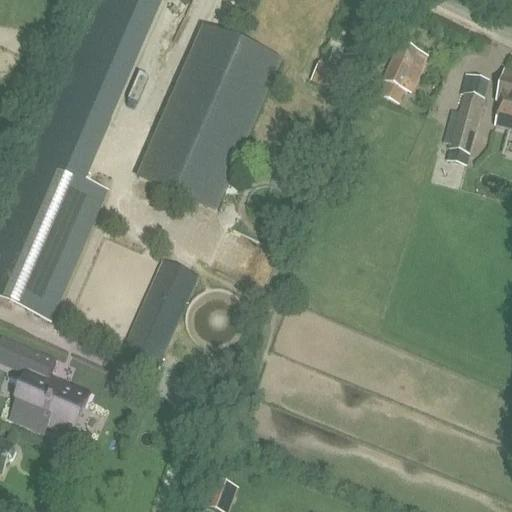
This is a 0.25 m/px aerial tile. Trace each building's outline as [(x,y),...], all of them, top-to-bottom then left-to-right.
[(0,302),(52,325),(109,192),(87,183),(165,0),(95,0),(0,221),(0,302)] [(216,214),(281,63),(203,29),(138,180),(216,214)] [(415,87),(422,71),(417,69),(422,57),(400,47),(384,84),(387,85),(381,98),(399,106),(405,93),(406,94),(410,85),(415,87)] [(364,78),(369,66),(346,57),(340,72),(320,63),(311,83),(363,106),(374,82),(364,78)] [(500,104),(495,127),(511,131),(511,74),(504,72),(498,97),(502,98),(500,104)] [(450,152),(470,157),(483,102),(464,97),(459,117),(453,115),(445,145),(452,147),(450,152)] [(158,372),(199,280),(163,264),(122,357),(158,372)] [(3,341),(1,346),(2,347),(4,343),(19,350),(9,369),(28,378),(9,422),(45,437),(48,429),(71,439),(89,398),(49,380),(56,364),(3,341)] [(0,476),(1,477),(7,463),(9,464),(13,463),(16,455),(15,452),(13,451),(13,449),(0,443),(0,476)] [(216,483),(206,510),(211,511),(229,511),(237,491),(216,483)]
